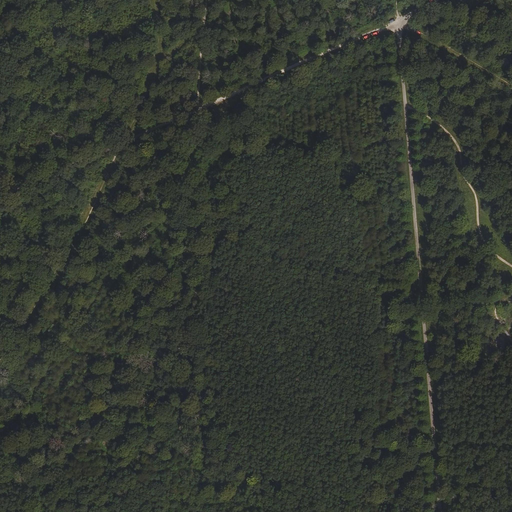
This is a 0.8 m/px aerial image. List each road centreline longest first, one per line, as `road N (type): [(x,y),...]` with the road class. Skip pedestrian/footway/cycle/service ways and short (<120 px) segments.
road 1 (track): [(438,511),(405,112)]
road 2 (track): [(125,142),(441,0)]
road 3 (unknown): [(125,142),(0,361)]
road 4 (track): [(0,198),(125,142)]
road 5 (unknown): [(511,91),(398,23)]
